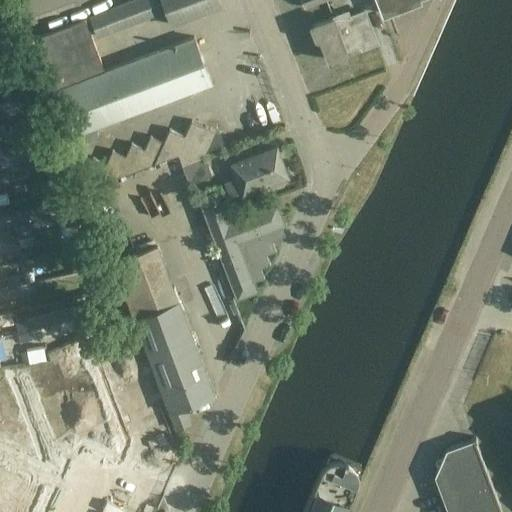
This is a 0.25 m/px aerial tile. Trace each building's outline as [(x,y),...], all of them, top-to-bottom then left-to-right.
[(135,0),(90,17),(98,37),(167,11),(172,25),(219,8),(216,0),(135,0)] [(379,0),(384,13),(418,0),(379,0)] [(321,39),(329,60),(347,53),(346,49),(358,44),(360,48),(377,42),(365,11),(349,17),(347,11),(312,25),(318,40),(321,39)] [(28,40),(48,92),(52,91),(69,137),(211,83),(193,37),(104,71),(85,19),(28,40)] [(204,157),(204,156),(216,131),(191,120),(184,135),(169,128),(162,142),(149,136),(143,149),(130,143),(124,156),(111,150),(105,163),(93,157),(75,164),(84,190),(178,154),(182,165),(204,157)] [(231,165),(242,195),(289,177),(277,147),(231,165)] [(204,157),(182,165),(189,184),(211,176),(204,157)] [(275,251),(271,240),(280,237),(277,228),(285,225),(277,205),(228,223),(216,191),(198,198),(236,300),(258,291),(254,281),(263,277),(260,268),(269,265),(265,254),(275,251)] [(9,231),(0,232),(0,242),(11,240),(9,231)] [(0,242),(0,250),(0,251),(13,249),(11,240),(0,242)] [(177,429),(177,430),(183,428),(182,426),(190,423),(184,407),(214,396),(157,246),(112,263),(175,429),(177,429)] [(6,279),(8,288),(20,285),(19,276),(6,279)] [(8,288),(10,297),(22,294),(20,285),(8,288)] [(511,310),(507,308),(490,337),(511,350),(511,310)] [(28,321),(30,329),(49,325),(47,316),(28,320),(28,321)] [(16,324),(17,333),(30,330),(30,329),(28,321),(16,324)] [(345,511),(411,359),(407,323),(378,346),(306,511),(345,511)] [(17,333),(19,342),(32,339),(30,333),(30,330),(17,333)] [(88,382),(80,385),(85,396),(93,393),(88,382)] [(59,384),(21,398),(29,417),(66,403),(59,384)] [(93,393),(85,396),(89,407),(97,404),(93,393)] [(66,403),(29,417),(35,435),(73,421),(66,403)] [(102,418),(94,421),(98,432),(106,429),(102,418)] [(73,421),(35,435),(42,453),(79,439),(73,421)] [(106,429),(98,432),(103,443),(110,440),(106,429)] [(501,511),(476,442),(477,442),(475,438),(471,439),(471,440),(445,450),(434,476),(447,511),(501,511)] [(79,439),(42,453),(49,473),(87,459),(79,439)] [(0,460),(0,501),(1,502),(16,468),(0,460)] [(16,468),(1,502),(20,510),(35,476),(16,468)] [(135,474),(126,494),(163,510),(171,490),(135,474)] [(112,475),(107,485),(115,489),(120,478),(112,475)] [(107,485),(102,496),(110,500),(115,489),(107,485)] [(126,494),(119,511),(161,511),(163,510),(126,494)]
